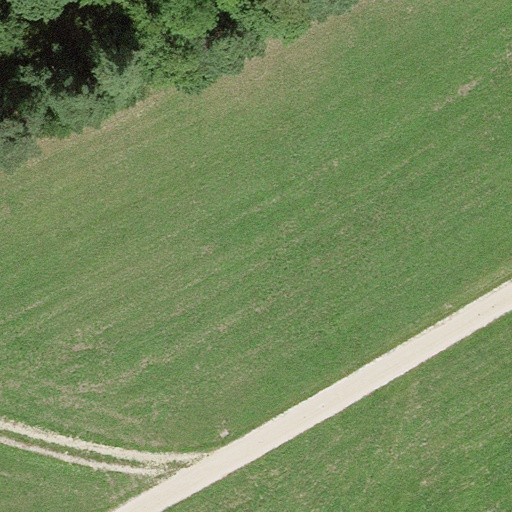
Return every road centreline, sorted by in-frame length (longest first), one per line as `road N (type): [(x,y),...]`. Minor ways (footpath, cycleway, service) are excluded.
road 1 (track): [(133,511),(511,295)]
road 2 (track): [(184,478),(0,439)]
